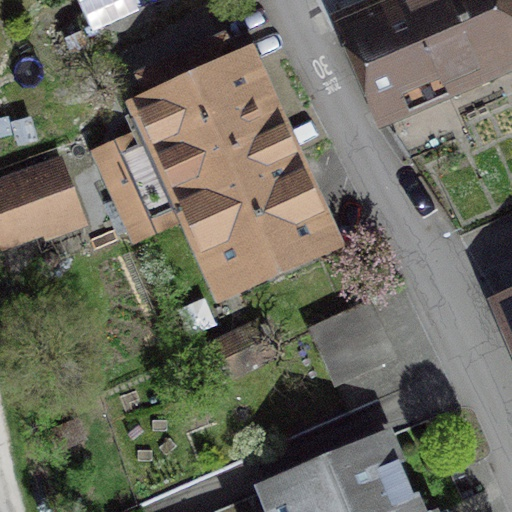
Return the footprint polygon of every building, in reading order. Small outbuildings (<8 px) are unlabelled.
[(511,12),(507,0),(403,0),(331,30),(377,143),(511,87),(511,12)] [(129,112),(154,167),(280,110),(255,55),(129,112)] [(280,110),(154,167),(184,234),(311,176),(280,110)] [(60,173),(0,195),(0,257),(3,264),(83,234),(60,173)] [(346,254),(311,176),(184,234),(219,311),(346,254)] [(511,295),(490,305),(511,357),(511,295)] [(370,313),(314,338),(330,373),(386,348),(370,313)] [(421,511),(392,441),(255,497),(261,511),(421,511)]
